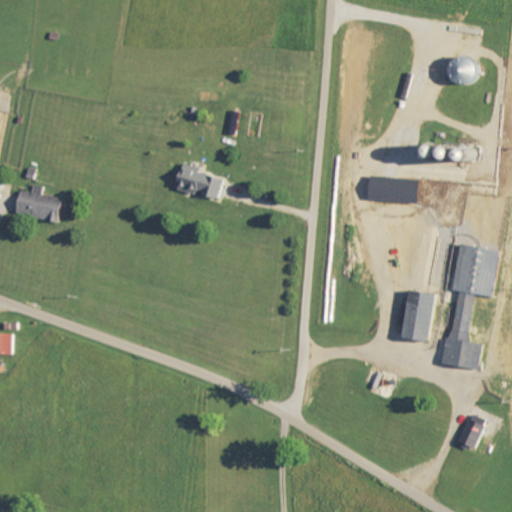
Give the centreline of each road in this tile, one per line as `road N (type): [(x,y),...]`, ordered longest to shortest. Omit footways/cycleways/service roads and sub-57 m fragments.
road 1 (residential): [(455,511),(245,389),(0,296)]
road 2 (residential): [(294,415),(305,377),(333,0)]
